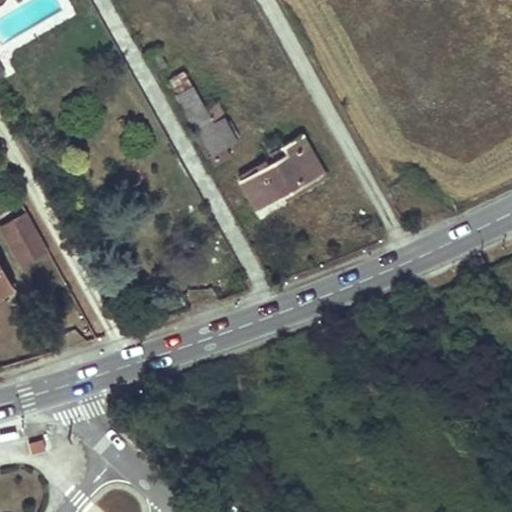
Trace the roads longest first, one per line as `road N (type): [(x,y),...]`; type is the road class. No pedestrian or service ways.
road 1 (secondary): [(67,385),(412,260),(511,211)]
road 2 (unknown): [(270,315),(102,0)]
road 3 (track): [(412,260),(269,0)]
road 4 (unknown): [(137,361),(0,122)]
